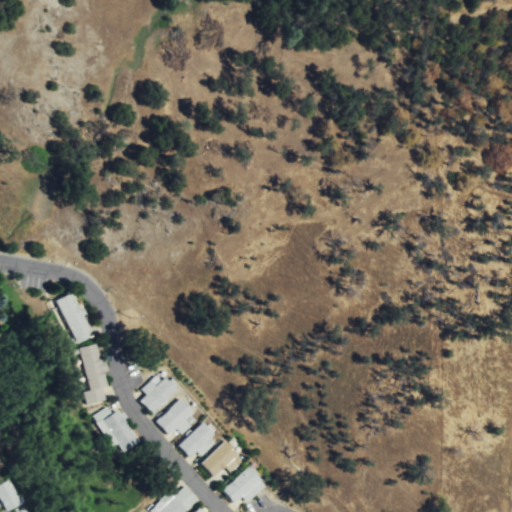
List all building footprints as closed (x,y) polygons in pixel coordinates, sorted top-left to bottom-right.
[(73,293),(57,300),(78,345),(94,337),(73,293)] [(81,348),(91,389),(84,390),(88,405),(108,400),(105,388),(109,387),(106,373),(110,372),(107,362),(103,363),(98,344),(81,348)] [(178,392),(167,377),(161,382),(158,377),(142,389),(147,396),(141,401),(151,413),(178,392)] [(194,413),(182,399),(156,422),(169,438),(176,432),(180,437),(191,427),(186,420),(194,413)] [(138,444),(122,409),(112,414),(110,408),(98,414),(116,454),(138,444)] [(197,452),(202,457),(219,441),(202,423),(178,446),(190,459),(197,452)] [(213,478),(226,467),(230,473),(244,462),(228,442),(201,464),(213,478)] [(248,503),(268,487),(251,466),(222,490),(234,504),(243,497),(248,503)] [(0,499),(6,511),(21,504),(9,480),(0,484),(0,499)]
